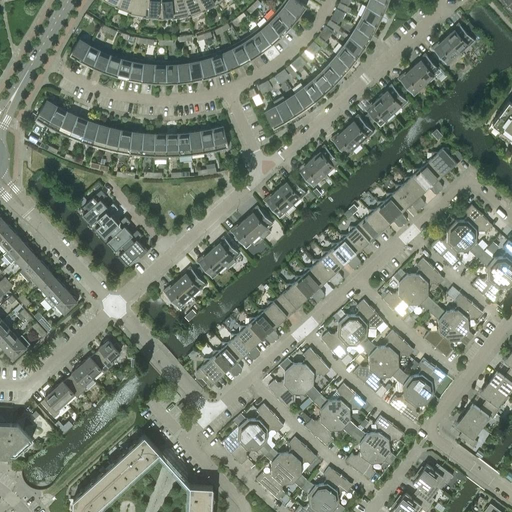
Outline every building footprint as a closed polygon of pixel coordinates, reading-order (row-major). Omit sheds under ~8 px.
[(115,5),(129,10),(132,0),(117,0),(115,4),(115,5)] [(132,0),(129,10),(128,11),(143,14),(144,14),(146,0),(132,0)] [(146,0),(144,14),(143,14),(143,15),(158,16),(159,0),(146,0)] [(159,0),(158,16),(158,17),(173,15),(172,0),(159,0)] [(172,0),(173,15),(173,17),(188,13),(185,0),(172,0)] [(185,0),(188,13),(188,14),(202,9),(202,8),(199,0),(185,0)] [(199,0),(202,8),(202,9),(203,10),(216,2),(214,0),(199,0)] [(283,0),(282,3),(299,16),(306,5),(298,0),(283,0)] [(383,13),(388,2),(383,0),(368,0),(366,6),(383,13)] [(511,7),(511,0),(502,0),(505,4),(502,6),(511,16),(511,10),(511,9),(511,7)] [(282,3),(275,11),(290,26),(299,16),(282,3)] [(255,7),(252,4),(247,9),(250,13),(255,7)] [(377,24),(383,13),(366,6),(361,16),(377,24)] [(290,26),(275,11),(267,20),(282,35),(290,26)] [(237,16),(240,20),(246,16),(243,12),(237,16)] [(86,13),(83,17),(89,21),(92,17),(86,13)] [(234,24),(240,20),(237,16),(231,20),(234,24)] [(371,35),(377,24),(361,16),(356,26),(371,35)] [(267,20),(259,27),(272,43),(282,35),(267,20)] [(453,29),(446,36),(459,51),(467,44),(468,45),(474,40),(458,23),(452,28),(453,29)] [(365,46),(371,35),(356,26),(350,35),(365,46)] [(259,27),(250,34),(262,51),(272,43),(259,27)] [(250,34),(240,40),(251,58),(262,51),(250,34)] [(314,39),(319,43),(323,39),(318,35),(314,39)] [(350,35),(343,45),(358,56),(365,46),(350,35)] [(69,53),(81,60),(91,42),(81,36),(69,53)] [(452,58),(459,51),(446,36),(438,43),(437,42),(431,47),(447,64),(453,59),(452,58)] [(328,43),(323,39),(319,43),(324,47),(328,43)] [(240,40),(230,45),(240,64),(251,58),(240,40)] [(101,47),(91,42),(81,60),(92,66),(101,47)] [(230,45),(220,50),(228,69),(240,64),(230,45)] [(350,65),(358,56),(343,45),(336,54),(350,65)] [(92,66),(104,71),(111,51),(101,47),(92,66)] [(228,69),(220,50),(210,54),(216,74),(228,69)] [(301,54),(305,58),(309,55),(304,50),(301,54)] [(122,55),(111,51),(104,71),(116,75),(122,55)] [(420,60),(412,66),(426,81),(433,74),(434,76),(440,70),(425,53),(419,58),(420,60)] [(210,54),(199,57),(204,77),(216,74),(210,54)] [(342,75),(350,65),(336,54),(329,62),(342,75)] [(116,75),(128,78),(133,57),(122,55),(116,75)] [(313,59),(309,55),(305,58),(310,63),(313,59)] [(144,59),(133,57),(128,78),(141,80),(144,59)] [(204,77),(199,57),(188,59),(192,80),(204,77)] [(155,60),(144,59),(141,80),(153,82),(155,60)] [(188,59),(177,60),(179,81),(192,80),(188,59)] [(166,61),(155,60),(153,82),(166,82),(166,61)] [(179,81),(177,60),(166,61),(166,82),(179,81)] [(334,84),(342,75),(329,62),(321,71),(334,84)] [(285,67),(289,72),(294,69),(289,64),(285,67)] [(426,81),(412,66),(405,73),(404,72),(398,77),(413,95),(419,89),(418,88),(426,81)] [(281,81),(290,74),(284,67),(275,74),(281,81)] [(298,74),(294,69),(289,72),(293,77),(298,74)] [(325,92),(334,84),(321,71),(312,78),(325,92)] [(315,100),(325,92),(312,78),(304,86),(315,100)] [(263,82),(257,85),(262,93),(267,90),(263,82)] [(386,90),(379,97),(392,112),(400,105),(401,106),(407,101),(391,83),(385,89),(386,90)] [(305,107),(315,100),(304,86),(295,93),(305,107)] [(295,114),(305,107),(295,93),(285,99),(295,114)] [(385,118),(392,112),(379,97),(371,104),(370,102),(364,108),(368,112),(375,120),(380,125),(386,120),(385,118)] [(46,124),(57,105),(47,99),(35,117),(46,124)] [(284,121),(295,114),(285,99),(275,105),(284,121)] [(511,102),(508,100),(492,123),(510,136),(508,139),(511,142),(511,102)] [(67,110),(57,105),(46,124),(57,129),(67,110)] [(273,127),(284,121),(275,105),(265,110),(273,127)] [(69,135),(77,115),(67,110),(57,129),(69,135)] [(368,112),(365,115),(372,123),(375,120),(368,112)] [(353,120),(345,127),(359,142),(366,135),(367,137),(373,131),(357,114),(352,119),(353,120)] [(77,115),(69,135),(80,139),(88,119),(77,115)] [(92,143),(99,123),(88,119),(80,139),(92,143)] [(104,147),(110,126),(99,123),(92,143),(104,147)] [(211,128),(216,148),(228,145),(227,140),(225,132),(223,125),(211,128)] [(116,150),(121,129),(110,126),(104,147),(116,150)] [(351,149),(359,142),(345,127),(338,134),(336,133),(331,138),(346,156),(352,150),(351,149)] [(216,148),(211,128),(200,130),(203,151),(216,148)] [(129,152),(132,131),(121,129),(116,150),(129,152)] [(203,151),(200,130),(189,132),(191,153),(203,151)] [(141,153),(143,132),(132,131),(129,152),(141,153)] [(154,154),(155,133),(143,132),(141,153),(154,154)] [(191,153),(189,132),(177,133),(179,154),(191,153)] [(166,154),(166,133),(155,133),(154,154),(166,154)] [(179,154),(177,133),(166,133),(166,154),(179,154)] [(35,143),(38,139),(30,134),(28,139),(35,143)] [(39,145),(48,149),(50,145),(42,141),(39,145)] [(319,151),(312,158),(325,172),(333,166),(334,167),(340,162),(324,144),(318,149),(319,151)] [(58,149),(50,145),(48,149),(56,153),(58,149)] [(431,157),(428,160),(442,174),(451,166),(451,167),(456,162),(448,153),(448,147),(442,147),(437,152),(431,151),(431,157)] [(318,179),(325,172),(312,158),(304,165),(303,163),(297,169),(313,186),(319,181),(318,179)] [(422,166),(419,168),(439,190),(442,188),(442,185),(439,181),(438,181),(438,178),(442,174),(428,160),(422,159),(422,166)] [(413,174),(410,176),(424,191),(427,188),(431,188),(430,189),(434,192),(437,192),(439,190),(419,168),(413,168),(413,174)] [(286,181),(278,188),(292,203),(299,196),(300,197),(306,192),(290,175),(284,180),(286,181)] [(420,194),(424,191),(410,176),(404,176),(403,182),(401,184),(421,207),(424,204),(424,201),(421,197),(420,197),(420,194)] [(419,209),(421,207),(401,184),(395,184),(394,190),(392,192),(405,207),(409,204),(412,204),(412,205),(416,209),(419,209)] [(284,210),(292,203),(278,188),(271,195),(269,194),(263,200),(279,217),(285,211),(284,210)] [(91,223),(93,221),(93,220),(108,207),(101,199),(106,194),(101,189),(78,209),(79,209),(81,207),(85,212),(83,214),(91,223)] [(402,210),(405,207),(392,192),(392,193),(386,192),(385,198),(383,201),(403,223),(406,221),(406,218),(403,214),(402,214),(402,210)] [(84,194),(79,198),(82,203),(88,199),(84,194)] [(401,225),(403,223),(383,201),(377,200),(376,207),(374,209),(387,224),(391,221),(394,221),(398,225),(401,225)] [(93,220),(93,221),(97,225),(95,227),(103,236),(105,234),(120,220),(113,212),(118,208),(113,202),(108,207),(93,220)] [(449,214),(445,218),(461,234),(482,214),(471,204),(464,210),(466,213),(466,216),(463,219),(454,219),(449,214)] [(252,212),(245,218),(258,233),(262,238),(271,231),(267,227),(268,227),(273,222),(270,218),(269,219),(257,205),(251,210),(252,212)] [(378,232),(387,224),(374,209),(368,209),(367,215),(360,221),(374,237),(379,232),(378,232)] [(461,234),(481,253),(484,250),(476,242),(476,232),(480,229),(483,229),(485,231),(492,224),(482,214),(461,234)] [(115,249),(117,247),(132,234),(132,233),(125,225),(130,221),(125,215),(120,220),(105,234),(109,238),(107,240),(115,249)] [(250,240),(258,233),(245,218),(237,225),(236,224),(230,229),(246,247),(252,241),(250,240)] [(441,254),(461,234),(445,218),(442,222),(446,227),(446,236),(443,239),(440,239),(438,237),(431,244),(441,254)] [(8,224),(4,220),(0,223),(0,239),(13,228),(9,224),(8,224)] [(348,232),(346,234),(359,249),(369,241),(374,237),(360,221),(355,226),(349,226),(348,232)] [(0,239),(0,241),(7,250),(20,238),(17,234),(17,232),(13,228),(0,239)] [(117,247),(121,252),(119,254),(127,263),(137,254),(140,257),(147,250),(137,239),(142,234),(137,229),(132,233),(132,234),(117,247)] [(356,252),(359,249),(346,234),(340,234),(339,240),(337,242),(357,265),(360,263),(360,259),(356,256),(356,252)] [(469,249),(477,257),(481,253),(461,234),(441,254),(452,265),(458,258),(456,256),(456,252),(460,249),(469,249)] [(219,242),(211,249),(224,264),(232,257),(233,258),(239,253),(223,235),(217,241),(219,242)] [(24,242),(20,238),(7,250),(15,259),(29,246),(26,242),(24,242)] [(484,250),(481,253),(501,271),(511,258),(511,242),(508,239),(502,247),(504,249),(505,252),(502,256),(493,257),(484,250)] [(355,267),(357,265),(337,242),(331,242),(330,248),(328,251),(341,265),(345,262),(348,262),(348,263),(352,267),(355,267)] [(15,259),(23,267),(36,256),(33,251),(33,250),(29,246),(15,259)] [(217,271),(224,264),(211,249),(203,256),(202,254),(196,260),(200,264),(205,269),(212,277),(218,272),(217,271)] [(338,268),(341,265),(328,251),(322,250),(321,257),(319,259),(339,281),(342,279),(342,276),(338,272),(338,268)] [(501,271),(481,253),(477,257),(486,265),(487,274),(484,277),(480,278),(478,276),(472,283),(483,293),(501,271)] [(40,260),(36,256),(23,267),(31,276),(45,264),(42,260),(40,260)] [(401,268),(397,271),(413,287),(433,267),(423,257),(416,264),(418,266),(418,269),(415,273),(406,273),(401,268)] [(511,258),(501,271),(511,279),(511,258)] [(337,283),(339,281),(319,259),(313,259),(312,265),(310,267),(323,282),(327,279),(330,279),(334,283),(337,283)] [(31,276),(39,285),(52,273),(49,269),(49,268),(45,264),(31,276)] [(185,272),(177,279),(191,294),(198,287),(200,289),(206,283),(190,266),(184,271),(185,272)] [(320,285),(323,282),(310,267),(304,267),(303,273),(301,275),(321,298),(324,295),(324,292),(320,288),(320,285)] [(413,287),(432,307),(436,303),(428,295),(428,286),(431,282),(435,282),(437,285),(443,278),(433,267),(413,287)] [(382,297),(393,308),(413,287),(397,271),(393,275),(398,280),(398,289),(395,292),(391,292),(389,290),(382,297)] [(511,279),(501,271),(483,293),(495,302),(501,295),(498,293),(498,289),(501,286),(510,285),(511,286),(511,279)] [(56,278),(52,273),(39,285),(48,294),(61,282),(58,278),(56,278)] [(319,300),(321,298),(301,275),(295,275),(294,281),(292,283),(305,298),(309,295),(312,295),(312,296),(316,300),(319,300)] [(5,276),(0,280),(5,284),(9,280),(5,276)] [(183,301),(191,294),(177,279),(170,286),(169,285),(163,290),(179,308),(185,302),(183,301)] [(9,280),(5,284),(9,289),(13,285),(9,280)] [(48,294),(56,303),(69,291),(65,287),(65,285),(61,282),(48,294)] [(296,307),(305,298),(292,283),(286,283),(285,289),(278,296),(292,311),(296,307)] [(5,284),(0,289),(4,293),(9,289),(5,284)] [(446,292),(450,296),(456,288),(452,285),(446,292)] [(432,307),(413,287),(393,308),(403,318),(410,311),(408,309),(408,306),(411,302),(420,302),(429,311),(432,307)] [(72,295),(69,291),(56,303),(64,312),(66,310),(67,310),(70,308),(70,307),(75,302),(78,300),(74,295),(72,295)] [(18,297),(22,301),(26,297),(22,293),(18,297)] [(436,303),(432,307),(453,324),(471,302),(460,293),(454,300),(456,302),(456,305),(453,309),(444,310),(436,303)] [(16,299),(12,294),(7,298),(11,303),(16,299)] [(266,306),(264,309),(277,323),(287,315),(287,316),(292,311),(278,296),(273,301),(267,300),(266,306)] [(30,302),(26,297),(22,301),(26,306),(30,302)] [(341,308),(337,312),(352,329),(373,309),(363,298),(356,305),(358,307),(358,311),(354,314),(345,313),(341,308)] [(483,311),(471,302),(453,324),(470,338),(474,334),(468,330),(468,321),(471,317),(474,317),(476,319),(483,311)] [(435,346),(453,324),(432,307),(429,311),(437,318),(438,327),(435,331),(432,331),(430,329),(423,337),(435,346)] [(19,312),(23,316),(28,312),(24,308),(19,312)] [(274,327),(277,323),(264,309),(258,308),(257,315),(255,317),(275,339),(278,337),(278,334),(274,330),(274,327)] [(383,320),(373,309),(352,329),(367,345),(371,341),(366,337),(367,328),(370,324),(374,325),(376,327),(383,320)] [(38,319),(42,315),(38,311),(34,315),(38,319)] [(28,312),(23,316),(27,321),(32,317),(28,312)] [(331,348),(352,329),(337,312),(333,315),(337,320),(337,330),(333,333),(330,333),(328,330),(321,337),(331,348)] [(42,315),(38,319),(49,331),(53,327),(42,315)] [(273,341),(275,339),(255,317),(249,317),(248,323),(246,325),(259,340),(263,337),(266,337),(270,341),(273,341)] [(0,337),(10,328),(2,319),(0,320),(0,337)] [(36,321),(31,325),(42,337),(47,333),(36,321)] [(470,338),(453,324),(435,346),(446,355),(452,348),(450,346),(450,343),(453,339),(462,338),(467,342),(470,338)] [(239,331),(237,333),(257,356),(260,353),(260,350),(256,346),(256,343),(259,340),(246,325),(240,325),(239,331)] [(0,344),(1,345),(5,349),(18,337),(10,328),(0,337),(0,344)] [(367,345),(352,329),(331,348),(341,359),(348,352),(346,350),(346,347),(349,343),(359,344),(363,349),(367,345)] [(371,341),(367,345),(383,360),(403,339),(392,329),(385,336),(387,338),(388,342),(384,345),(375,346),(371,341)] [(230,339),(228,341),(241,356),(245,353),(248,353),(248,354),(252,358),(255,358),(257,356),(237,333),(231,333),(230,339)] [(22,334),(18,337),(5,349),(9,353),(9,355),(13,359),(15,357),(15,356),(20,352),(22,352),(24,350),(24,348),(30,343),(22,334)] [(95,352),(109,367),(113,363),(111,360),(120,352),(119,351),(122,348),(116,342),(113,345),(109,340),(109,339),(107,338),(103,342),(103,343),(99,347),(99,348),(95,352)] [(400,375),(403,371),(399,367),(398,358),(401,354),(405,354),(407,356),(413,349),(403,339),(383,360),(400,375)] [(238,359),(241,356),(228,341),(228,342),(221,341),(221,347),(219,350),(239,372),(242,370),(242,367),(238,363),(238,359)] [(364,381),(383,360),(367,345),(363,349),(368,353),(369,362),(365,366),(362,366),(360,364),(353,371),(364,381)] [(287,357),(283,360),(299,377),(320,358),(310,347),(303,353),(305,355),(305,359),(301,362),(292,362),(287,357)] [(194,349),(189,353),(192,357),(197,352),(194,349)] [(237,374),(239,372),(219,350),(212,349),(212,356),(210,358),(223,373),(227,369),(230,370),(233,374),(237,374)] [(84,359),(80,363),(92,377),(101,369),(104,372),(109,367),(95,352),(90,356),(90,355),(85,359),(84,359)] [(403,371),(400,375),(418,388),(435,366),(423,357),(417,365),(420,366),(420,370),(417,373),(408,375),(403,371)] [(223,373),(210,358),(203,358),(203,364),(196,370),(195,377),(202,377),(206,382),(210,386),(214,381),(223,373)] [(316,396),(320,392),(313,385),(314,376),(317,373),(320,373),(322,375),(330,369),(320,358),(299,377),(316,396)] [(268,385),(277,396),(299,377),(283,360),(279,364),(284,369),(284,378),(280,381),(277,381),(275,379),(268,385)] [(400,375),(383,360),(364,381),(375,391),(382,384),(379,382),(379,379),(382,375),(391,375),(396,379),(400,375)] [(92,377),(80,363),(76,366),(76,368),(71,372),(72,372),(68,377),(81,392),(86,387),(84,384),(92,377)] [(418,388),(436,402),(439,398),(433,394),(433,392),(447,374),(435,366),(418,388)] [(494,373),(488,381),(505,394),(511,385),(511,373),(507,370),(504,375),(498,371),(495,374),(494,373)] [(401,411),(418,388),(400,375),(396,379),(402,383),(403,392),(400,396),(397,396),(395,395),(389,402),(401,411)] [(77,396),(81,392),(68,377),(63,381),(63,380),(58,384),(57,384),(53,387),(65,401),(74,393),(77,396)] [(195,377),(203,385),(206,382),(202,377),(195,377)] [(316,396),(299,377),(277,396),(287,407),(295,400),(292,398),(293,395),(296,392),(305,392),(312,400),(316,396)] [(505,394),(488,381),(482,389),(483,390),(481,394),(486,398),(483,403),(496,412),(500,407),(497,405),(505,394)] [(327,399),(320,392),(316,396),(335,413),(354,392),(343,382),(337,389),(339,391),(339,395),(336,398),(327,399)] [(65,401),(53,387),(49,391),(49,392),(44,396),(45,397),(41,401),(54,416),(59,412),(57,409),(65,401)] [(436,402),(418,388),(401,411),(412,420),(418,412),(416,411),(415,407),(418,403),(427,402),(433,406),(436,402)] [(335,413),(354,431),(357,426),(350,420),(350,411),(353,407),(356,407),(358,409),(365,402),(354,392),(335,413)] [(335,413),(316,396),(312,400),(320,406),(320,416),(317,419),(314,419),(311,417),(305,424),(316,434),(335,413)] [(237,416),(252,433),(273,414),(263,403),(256,409),(258,411),(258,415),(255,418),(245,417),(241,412),(237,416)] [(470,405),(464,413),(481,426),(489,415),(492,418),(496,412),(483,403),(479,407),(474,403),(471,406),(470,405)] [(343,428),(350,435),(354,431),(335,413),(316,434),(327,444),(333,437),(331,435),(331,432),(334,428),(343,428)] [(462,430),(458,435),(473,446),(477,441),(473,437),(481,426),(464,413),(458,422),(459,423),(456,426),(462,430)] [(252,433),(268,451),(272,447),(267,441),(267,431),(271,429),(274,429),(276,431),(283,424),(273,414),(252,433)] [(357,426),(354,431),(374,446),(392,423),(380,414),(374,422),(376,424),(377,427),(374,431),(365,432),(357,426)] [(0,452),(16,453),(32,438),(17,422),(5,422),(3,420),(2,418),(1,417),(0,416),(0,452)] [(231,452),(252,433),(237,416),(233,419),(238,425),(237,434),(234,437),(230,437),(228,434),(221,441),(231,452)] [(364,427),(369,420),(365,417),(360,424),(364,427)] [(392,423),(374,446),(393,460),(396,455),(390,451),(389,442),(392,438),(395,438),(398,440),(403,432),(392,423)] [(346,460),(357,469),(374,446),(354,431),(350,435),(359,441),(360,450),(357,454),(354,454),(351,452),(346,460)] [(94,511),(95,509),(127,480),(159,450),(144,433),(73,498),(72,511),(94,511)] [(259,448),(265,454),(268,451),(252,433),(231,452),(241,463),(248,456),(246,454),(246,451),(250,447),(259,448)] [(272,447),(268,451),(286,467),(305,446),(294,436),(288,443),(290,445),(290,448),(287,452),(278,452),(272,447)] [(286,467),(304,483),(307,479),(301,473),(301,464),(304,461),(307,461),(310,463),(316,456),(305,446),(286,467)] [(393,460),(374,446),(357,469),(369,478),(375,470),(372,468),(372,465),(375,461),(384,460),(389,464),(393,460)] [(267,488),(286,467),(268,451),(265,454),(271,460),(271,469),(268,473),(265,473),(262,471),(256,478),(267,488)] [(422,466),(417,471),(438,487),(444,479),(447,482),(452,474),(439,464),(435,470),(427,463),(423,467),(422,466)] [(304,483),(323,497),(340,475),(328,466),(323,474),(325,475),(326,479),(323,482),(314,484),(307,479),(304,483)] [(304,483),(286,467),(267,488),(278,498),(284,491),(282,489),(282,485),(285,482),(294,481),(300,487),(304,483)] [(432,496),(438,487),(417,471),(413,477),(415,478),(412,482),(421,489),(417,493),(431,503),(435,498),(432,496)] [(352,484),(340,475),(323,497),(341,511),(344,507),(339,503),(338,494),(340,490),(344,489),(346,491),(352,484)] [(294,511),(312,511),(323,497),(304,483),(300,487),(307,492),(309,501),(306,505),(302,506),(300,504),(294,511)] [(210,511),(212,485),(188,484),(186,511),(210,511)] [(425,510),(431,503),(417,493),(414,498),(405,492),(402,496),(400,494),(396,500),(411,511),(419,511),(422,508),(425,510)] [(323,497),(312,511),(326,511),(333,511),(340,511),(341,511),(323,497)] [(392,511),(411,511),(396,500),(392,505),(394,507),(391,511),(392,511)] [(502,511),(490,502),(484,510),(486,511),(502,511)]
